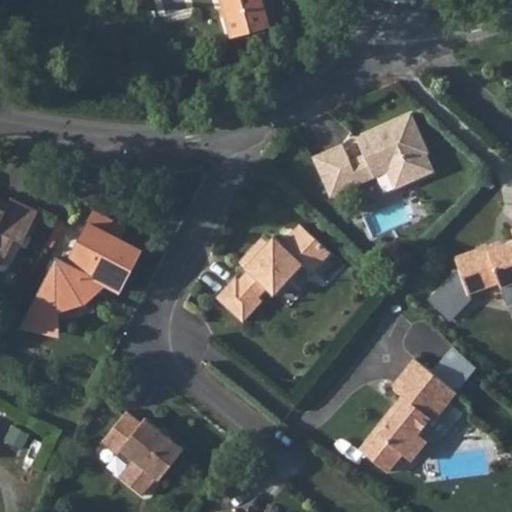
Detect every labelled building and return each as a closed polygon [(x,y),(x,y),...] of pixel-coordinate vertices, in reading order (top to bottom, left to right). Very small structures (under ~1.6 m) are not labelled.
[(221,0),(232,37),(271,26),(263,0),(221,0)] [(330,195),(387,170),(395,187),(434,170),(426,152),(428,151),(411,112),(356,137),(363,153),(350,159),(342,143),(313,156),(330,195)] [(0,261),(14,235),(22,239),(38,208),(10,194),(5,203),(0,200),(0,261)] [(68,257),(58,252),(24,319),(59,327),(60,301),(83,293),(101,277),(102,276),(120,285),(140,245),(119,234),(124,223),(93,207),(68,257)] [(299,224),(295,229),(307,240),(312,235),(299,224)] [(511,227),(511,228),(511,230),(511,241),(489,250),(487,246),(455,258),(459,269),(430,301),(452,321),(472,299),(470,294),(500,283),(508,306),(511,304),(511,227)] [(281,243),(273,236),(267,242),(244,267),(247,270),(239,279),(236,276),(216,297),(242,322),(262,300),(258,297),(267,288),(274,294),(302,264),(312,273),(331,253),(312,235),(307,240),(295,229),(281,243)] [(262,237),(238,262),(244,267),(267,242),(262,237)] [(477,367),(454,346),(437,368),(461,387),(477,367)] [(437,368),(418,353),(395,383),(410,394),(398,409),(394,406),(362,445),(391,468),(406,450),(414,457),(431,436),(425,432),(438,415),(435,412),(449,395),(452,398),(461,387),(437,368)] [(126,410),(101,441),(116,453),(120,449),(158,479),(183,448),(144,417),(141,422),(126,410)]
